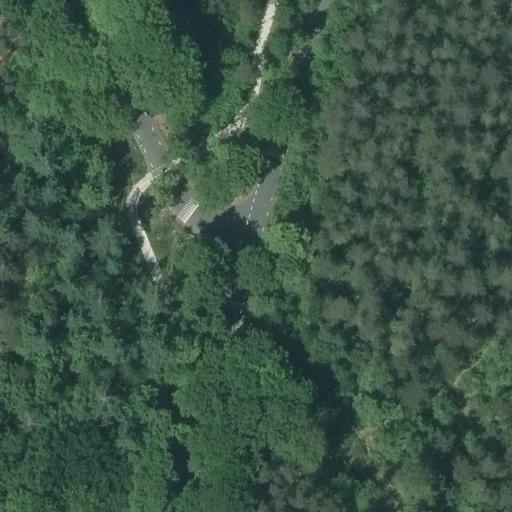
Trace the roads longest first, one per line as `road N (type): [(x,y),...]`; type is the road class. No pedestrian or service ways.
road 1 (unknown): [(55,0),(127,155),(173,280),(230,324)]
road 2 (tertiary): [(247,250),(185,209),(77,0)]
road 3 (tertiary): [(182,511),(247,250)]
road 4 (tertiary): [(247,250),(325,0)]
road 5 (track): [(230,324),(247,330),(394,511)]
